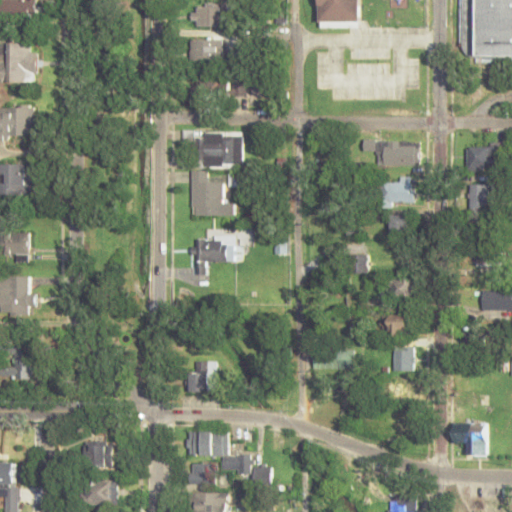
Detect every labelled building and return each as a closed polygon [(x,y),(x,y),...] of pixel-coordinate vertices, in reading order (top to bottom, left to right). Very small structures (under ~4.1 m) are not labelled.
[(37,0),(3,0),(4,17),(37,17),(37,0)] [(330,0),(332,26),(362,25),(361,0),(330,0)] [(511,0),(461,0),(462,58),(511,58),(511,0)] [(194,26),(227,26),(227,5),(194,5),(194,26)] [(223,38),(192,38),(192,59),(223,59),(223,38)] [(38,82),(38,42),(10,42),(10,82),(38,82)] [(248,79),(193,79),(193,99),(248,99),(248,79)] [(0,139),(35,139),(35,105),(1,105),(1,115),(0,115),(0,139)] [(421,164),(421,140),(365,140),(365,151),(379,151),(379,164),(421,164)] [(469,167),(498,167),(498,146),(469,146),(469,167)] [(0,195),(33,195),(33,163),(0,163),(0,195)] [(379,181),(378,206),(395,206),(395,203),(416,203),(416,176),(400,176),(400,181),(379,181)] [(491,183),(471,183),(471,209),(491,209),(491,183)] [(413,234),(413,215),(392,215),(392,234),(413,234)] [(31,231),(6,231),(6,219),(0,218),(0,253),(17,254),(17,261),(31,261),(31,231)] [(238,236),(196,236),(195,274),(209,274),(209,261),(238,261),(238,236)] [(501,266),(501,237),(482,237),(482,266),(501,266)] [(370,272),(370,254),(350,254),(350,272),(370,272)] [(2,275),(2,314),(31,314),(31,275),(2,275)] [(416,297),(416,279),(392,279),(392,297),(416,297)] [(511,289),(485,290),(485,309),(511,309),(511,289)] [(411,314),(391,314),(391,335),(411,335),(411,314)] [(353,335),(353,323),(344,323),(344,335),(353,335)] [(15,346),(15,363),(2,363),(2,378),(35,379),(36,347),(15,346)] [(396,370),(415,370),(415,347),(396,347),(396,370)] [(355,368),(355,348),(315,348),(315,368),(355,368)] [(191,371),(191,391),(218,391),(218,361),(199,361),(199,371),(191,371)] [(414,377),(391,377),(391,398),(414,398),(414,377)] [(457,443),(468,443),(468,454),(488,454),(488,424),(457,424),(457,443)] [(231,431),(190,431),(189,454),(224,455),(223,472),(252,472),(253,455),(230,455),(231,431)] [(90,467),(114,467),(114,442),(90,442),(90,467)] [(0,496),(7,497),(7,511),(19,511),(20,462),(0,461),(0,496)] [(216,483),(216,463),(191,463),(191,483),(216,483)] [(273,466),(255,466),(255,481),(273,481),(273,466)] [(84,504),(120,504),(120,479),(84,479),(84,504)] [(228,511),(229,492),(194,492),(193,511),(228,511)]
